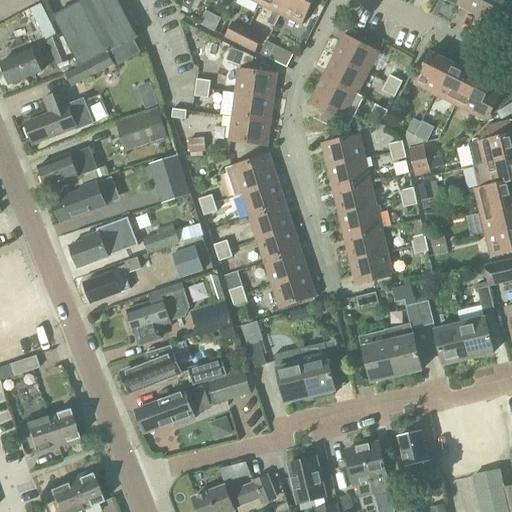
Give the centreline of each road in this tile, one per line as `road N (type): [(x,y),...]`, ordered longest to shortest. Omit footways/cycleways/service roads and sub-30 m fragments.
road 1 (residential): [(131,479),(511,380)]
road 2 (residential): [(131,479),(0,149)]
road 3 (residential): [(328,290),(289,137),(297,79),(335,0)]
road 4 (residential): [(511,65),(370,0)]
